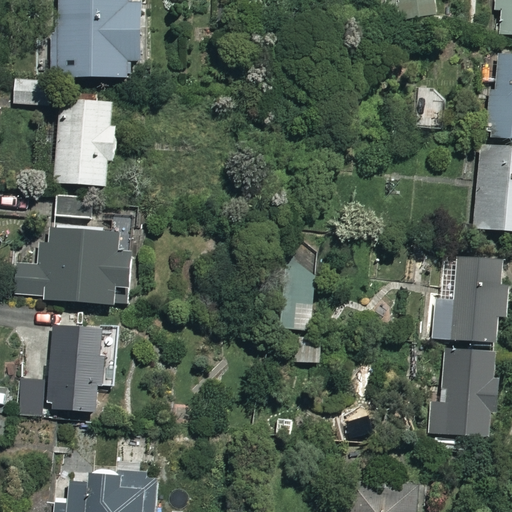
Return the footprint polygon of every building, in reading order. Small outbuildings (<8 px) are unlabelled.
[(69,0),(70,36),(59,36),(60,83),(146,82),(146,67),(161,67),(161,9),(145,9),(145,0),(69,0)] [(511,58),(506,58),(504,92),(498,92),(495,139),(511,140),(511,58)] [(50,107),(50,83),(21,82),(20,107),(50,107)] [(128,108),(70,104),(64,188),(121,193),(123,169),(130,169),(133,133),(127,132),(128,108)] [(511,150),(488,148),(480,231),(511,234),(511,150)] [(96,199),(63,199),(63,220),(96,220),(96,199)] [(15,299),(127,308),(128,290),(148,292),(151,259),(131,258),(133,239),(60,233),(58,247),(46,246),(44,267),(18,265),(15,299)] [(511,265),(453,259),(449,301),(439,300),(435,341),(452,343),(511,349),(511,343),(511,265)] [(23,379),(21,410),(113,416),(119,334),(60,330),(57,382),(23,379)] [(333,346),(304,342),(301,363),(330,367),(333,346)] [(510,358),(451,352),(445,404),(437,403),(434,434),(511,443),(511,428),(511,383),(508,383),(510,358)] [(386,437),(382,418),(354,424),(358,443),(386,437)] [(167,511),(168,481),(73,479),(72,504),(57,504),(56,511),(167,511)] [(435,511),(436,490),(356,486),(354,511),(435,511)]
